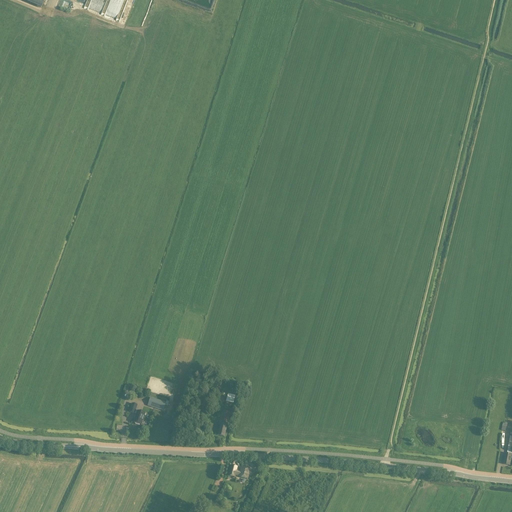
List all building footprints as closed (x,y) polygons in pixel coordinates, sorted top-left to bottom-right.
[(44,0),(20,0),(41,8),(44,0)] [(228,394),(225,405),(230,407),(231,404),(233,404),(235,396),(228,394)] [(166,403),(150,398),(148,406),(163,411),(166,403)] [(132,403),(129,412),(136,414),(133,423),(135,423),(135,424),(135,425),(139,426),(140,425),(142,425),(145,413),(136,410),(138,405),(132,403)] [(220,424),(218,435),(224,437),(230,413),(222,411),(219,423),(220,424)] [(510,466),(511,455),(507,454),(505,454),(503,464),(510,466)] [(231,466),(228,476),(234,477),(235,476),(239,477),(248,479),(250,470),(241,468),(240,471),(235,470),(236,467),(231,466)]
